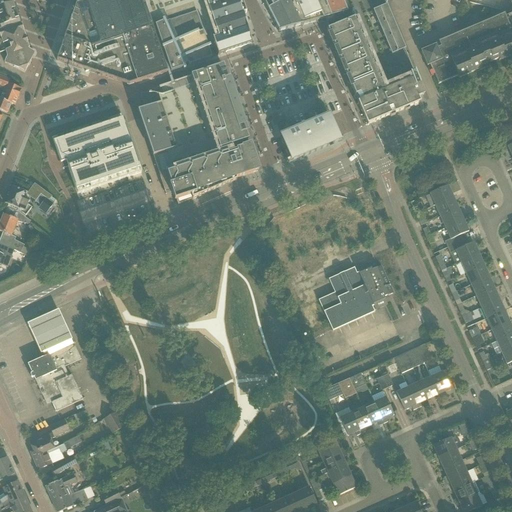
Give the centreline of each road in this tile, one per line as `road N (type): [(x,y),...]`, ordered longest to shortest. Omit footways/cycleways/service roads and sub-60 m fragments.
road 1 (residential): [(364,147),(317,38),(236,63),(278,185)]
road 2 (residential): [(479,405),(371,157)]
road 3 (residential): [(160,204),(126,101),(114,88),(20,119)]
road 4 (tertiary): [(511,87),(364,147)]
road 5 (tertiary): [(371,157),(511,100)]
road 6 (tertiary): [(163,237),(284,194)]
road 7 (residential): [(511,204),(496,167),(472,164),(465,180),(483,221)]
road 8 (tertiary): [(278,185),(163,237)]
road 9 (tertiary): [(0,323),(107,262)]
